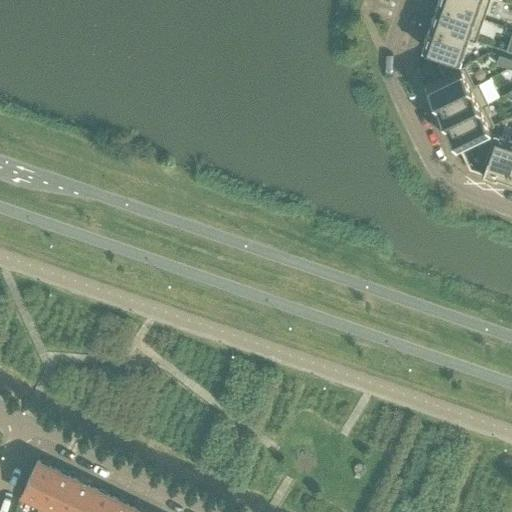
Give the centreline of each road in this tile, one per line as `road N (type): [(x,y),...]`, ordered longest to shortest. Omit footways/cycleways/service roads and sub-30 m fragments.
road 1 (secondary): [(511,338),(0,158)]
road 2 (secondary): [(0,209),(511,383)]
road 3 (residential): [(414,0),(395,54),(396,80),(433,168),(511,205)]
road 4 (residential): [(205,511),(26,419)]
